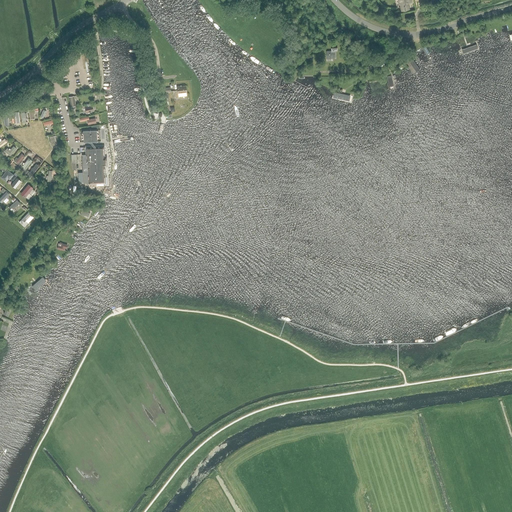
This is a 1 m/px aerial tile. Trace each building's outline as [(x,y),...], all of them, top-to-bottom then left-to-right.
[(411,2),(410,0),(401,0),(402,3),(400,4),(402,10),(409,9),(408,2),(411,2)] [(476,45),(460,51),(462,57),(479,51),(476,45)] [(331,51),(327,51),(327,58),(335,58),(335,51),(337,51),(337,49),(337,48),(331,48),(331,51)] [(419,71),(412,61),(408,63),(415,73),(419,71)] [(178,93),(187,92),(186,86),(177,87),(178,90),(175,91),(176,98),(179,98),(178,93)] [(351,98),(335,94),(334,99),(350,103),(351,98)] [(89,124),(96,123),(94,119),(90,120),(89,116),(80,118),(81,122),(88,120),(89,124)] [(104,146),(95,147),(91,141),(97,141),(97,130),(93,130),(93,128),(91,128),(91,130),(83,130),(84,142),(89,142),(94,147),(92,147),(87,147),(84,147),(84,148),(87,147),(87,153),(87,155),(82,155),(84,183),(89,183),(105,183),(105,167),(106,167),(106,166),(106,164),(106,162),(105,161),(105,157),(104,157),(104,146)] [(20,153),(15,160),(18,162),(23,155),(20,153)] [(7,179),(8,180),(12,175),(6,169),(0,175),(0,178),(4,181),(7,179)] [(18,194),(23,197),(30,188),(28,186),(26,189),(24,187),(18,194)] [(25,228),(34,218),(28,211),(18,222),(25,228)] [(42,281),(32,289),(34,291),(44,283),(42,281)]
